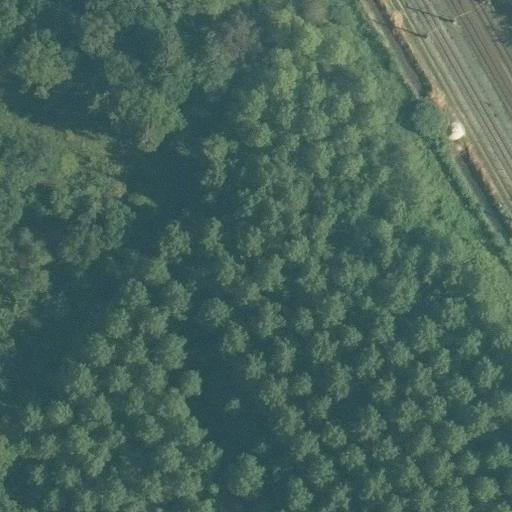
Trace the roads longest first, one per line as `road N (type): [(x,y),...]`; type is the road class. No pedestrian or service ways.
road 1 (track): [(0,430),(230,69),(182,0)]
road 2 (track): [(511,290),(347,0)]
